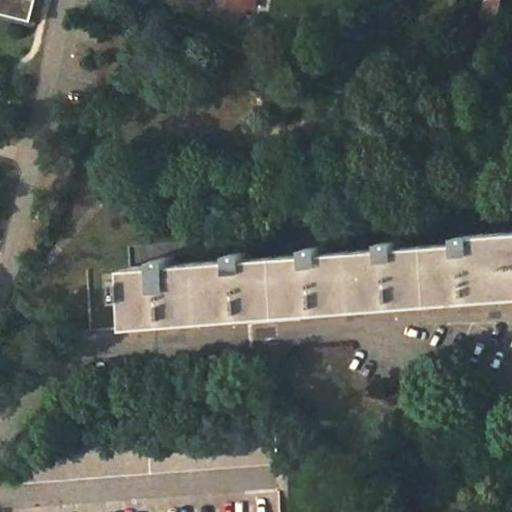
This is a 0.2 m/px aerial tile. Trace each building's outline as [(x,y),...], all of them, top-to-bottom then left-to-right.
[(0,0),(0,16),(32,25),(38,0),(0,0)] [(488,0),(485,17),(501,20),(505,4),(488,0)] [(160,265),(89,271),(92,322),(133,320),(133,326),(511,298),(511,228),(458,233),(458,241),(400,244),(400,238),(382,239),(383,247),(323,251),(322,243),(308,245),(309,252),(250,256),(249,249),(233,250),(233,258),(176,262),(176,255),(160,257),(160,265)] [(274,433),(22,447),(24,479),(276,464),(274,433)] [(0,511),(279,511),(279,494),(0,507),(0,511)]
